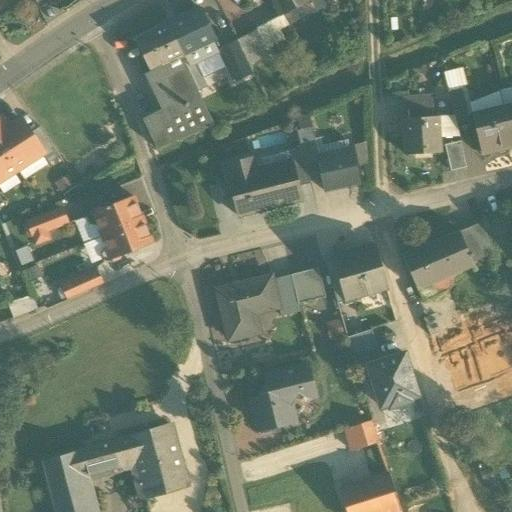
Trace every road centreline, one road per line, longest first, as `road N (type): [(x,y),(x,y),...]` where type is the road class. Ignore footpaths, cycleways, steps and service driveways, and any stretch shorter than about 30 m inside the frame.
road 1 (residential): [(182,258),(511,175)]
road 2 (unknown): [(350,215),(451,511)]
road 3 (residential): [(182,258),(243,511)]
road 4 (residential): [(99,20),(182,258)]
road 5 (track): [(373,0),(380,208)]
road 6 (residential): [(0,338),(182,258)]
